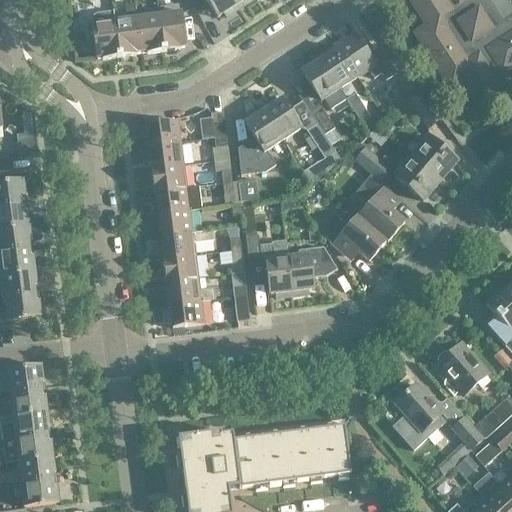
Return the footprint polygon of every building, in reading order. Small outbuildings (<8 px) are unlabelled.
[(239,11),(231,0),(204,0),(217,20),(223,16),(226,20),(239,11)] [(231,0),(239,11),(255,0),(231,0)] [(511,0),(407,0),(408,0),(425,27),(413,35),(450,92),(462,84),(478,109),(503,93),(495,80),(511,68),(511,0)] [(114,23),(119,59),(136,57),(135,55),(141,54),(136,20),(134,6),(125,7),(127,22),(114,23)] [(91,24),(91,26),(96,60),(102,59),(102,61),(119,59),(114,23),(113,13),(98,15),(93,18),(91,24)] [(159,18),(163,53),(180,51),(180,49),(186,48),(181,15),(159,18)] [(136,20),(141,54),(146,53),(146,56),(163,53),(159,18),(136,20)] [(354,34),(335,46),(357,79),(375,68),(385,83),(396,76),(378,50),(369,56),(354,34)] [(317,58),(339,91),(357,79),(335,46),(317,58)] [(346,101),(339,91),(317,58),(304,66),(306,71),(301,74),(320,103),(324,101),(330,111),(346,101)] [(428,130),(440,120),(421,95),(408,104),(428,130)] [(274,100),(260,109),(282,142),(301,130),(282,101),(276,104),(274,100)] [(282,142),(260,109),(247,117),(250,121),(244,125),(256,143),(248,148),(237,150),(241,177),(265,174),(275,167),(266,152),(282,142)] [(324,137),(334,130),(320,110),(317,112),(310,116),(316,125),(317,126),(324,137)] [(211,117),(214,140),(226,138),(223,116),(211,117)] [(369,137),(377,130),(370,120),(361,125),(369,137)] [(148,149),(180,145),(177,122),(145,126),(148,149)] [(333,151),(329,146),(324,137),(317,126),(306,133),(324,161),(320,164),(326,174),(340,162),(333,151)] [(377,131),(377,130),(369,137),(347,157),(370,177),(379,185),(391,171),(370,154),(384,136),(377,131)] [(229,162),(226,138),(214,140),(216,163),(229,162)] [(411,159),(439,183),(456,163),(428,139),(411,159)] [(180,145),(148,149),(151,171),(183,167),(180,145)] [(9,159),(0,160),(0,173),(10,172),(9,159)] [(439,183),(411,159),(394,179),(422,203),(439,183)] [(231,184),(229,162),(216,163),(218,175),(221,174),(222,185),(231,184)] [(326,174),(320,164),(303,175),(311,187),(326,174)] [(183,167),(151,171),(154,194),(186,190),(183,167)] [(367,208),(358,218),(358,219),(387,243),(404,224),(385,207),(393,197),(379,185),(370,177),(354,196),(367,208)] [(0,208),(26,205),(23,182),(0,184),(0,208)] [(231,184),(222,185),(225,208),(231,207),(240,206),(238,184),(231,185),(231,184)] [(198,188),(186,190),(154,194),(157,217),(189,213),(201,211),(198,188)] [(0,231),(29,228),(26,205),(0,208),(0,231)] [(241,209),(240,206),(231,207),(232,220),(242,218),(241,209)] [(241,209),(242,218),(243,227),(250,226),(248,208),(241,209)] [(189,213),(157,217),(160,239),(192,235),(189,213)] [(368,263),(387,243),(358,219),(358,218),(357,217),(347,230),(333,218),(321,232),(330,246),(343,258),(351,249),(368,263)] [(29,228),(0,231),(0,254),(32,250),(29,228)] [(192,235),(160,239),(163,262),(195,258),(193,245),(214,243),(213,233),(192,236),(192,235)] [(277,247),(275,249),(259,251),(258,237),(245,238),(248,264),(264,262),(269,297),(275,296),(276,301),(292,299),(287,259),(288,259),(286,245),(277,247)] [(229,242),(231,253),(240,252),(239,241),(229,242)] [(287,259),(292,299),(307,297),(307,292),(313,291),(312,280),(326,278),(337,272),(323,249),(298,252),(298,258),(288,259),(287,259)] [(32,250),(0,254),(0,277),(34,273),(32,250)] [(243,274),(240,252),(231,253),(232,266),(229,270),(230,276),(243,274)] [(195,258),(163,262),(166,284),(198,280),(195,258)] [(34,273),(0,277),(0,281),(2,300),(37,296),(34,273)] [(198,280),(166,284),(169,307),(207,302),(206,293),(199,294),(198,280)] [(245,288),(234,289),(232,289),(233,299),(246,297),(245,288)] [(493,315),(483,324),(511,356),(511,296),(505,289),(485,306),(493,315)] [(37,296),(2,300),(4,310),(0,309),(0,324),(40,319),(37,296)] [(249,320),(246,297),(233,299),(236,322),(249,320)] [(207,302),(169,307),(172,330),(213,325),(210,302),(207,303),(207,302)] [(494,341),(487,347),(503,365),(510,359),(494,341)] [(459,393),(462,398),(487,376),(460,346),(451,354),(443,354),(438,359),(437,366),(436,368),(451,384),(445,389),(453,398),(459,393)] [(9,395),(43,391),(40,368),(6,372),(9,395)] [(428,443),(448,424),(415,386),(394,405),(428,443)] [(46,413),(43,391),(9,395),(12,418),(46,413)] [(511,416),(511,403),(508,399),(484,420),(494,432),(511,416)] [(0,434),(1,442),(3,442),(49,436),(46,413),(12,418),(12,419),(0,420),(0,434)] [(450,431),(470,453),(484,441),(464,419),(450,431)] [(350,475),(343,421),(221,437),(220,434),(178,440),(180,456),(175,456),(177,469),(181,468),(185,496),(180,497),(182,509),(187,509),(187,511),(230,511),(228,492),(255,488),(255,493),(267,491),(266,487),(282,485),(283,489),(294,488),(293,483),(310,481),(310,486),(321,484),(321,479),(337,477),(338,482),(349,481),(348,476),(350,475)] [(501,453),(511,443),(511,429),(509,426),(491,442),(501,453)] [(49,436),(3,442),(4,453),(3,454),(5,465),(17,463),(52,459),(49,436)] [(52,459),(17,463),(20,486),(55,481),(52,459)] [(511,475),(508,479),(510,484),(504,490),(503,490),(511,500),(511,475)] [(55,481),(20,486),(23,509),(58,505),(55,481)] [(493,499),(486,506),(491,511),(511,511),(511,500),(503,490),(504,490),(500,486),(490,494),(493,499)]
